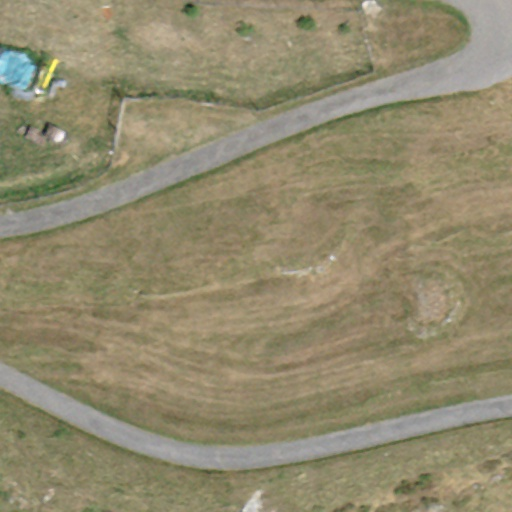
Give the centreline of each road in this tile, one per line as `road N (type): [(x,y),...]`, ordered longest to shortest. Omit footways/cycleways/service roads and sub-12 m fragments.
road 1 (unclassified): [(0,226),(91,205),(333,105),(468,70),(491,42),(474,0)]
road 2 (unclassified): [(511,407),(243,460),(196,460),(113,433),(0,376)]
